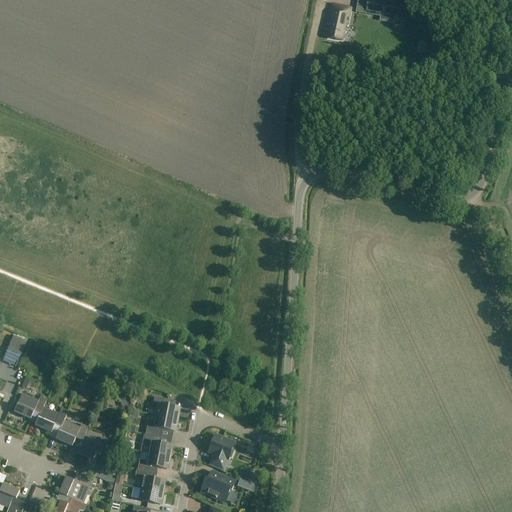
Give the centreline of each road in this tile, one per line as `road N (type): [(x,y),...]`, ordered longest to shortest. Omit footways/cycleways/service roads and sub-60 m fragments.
road 1 (unclassified): [(282,446),(302,182),(328,170),(444,200),(467,198),(484,176),(511,98)]
road 2 (residential): [(282,446),(199,415),(181,511)]
